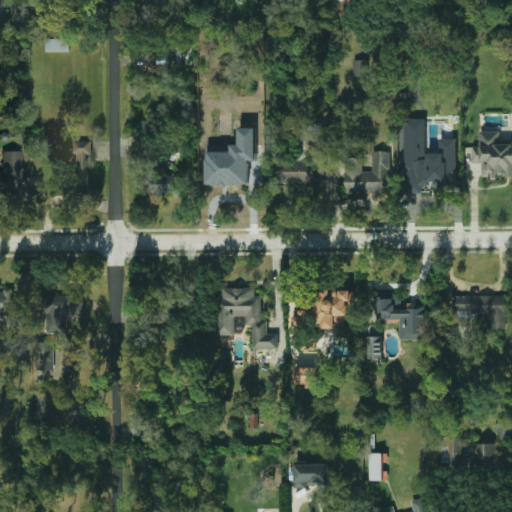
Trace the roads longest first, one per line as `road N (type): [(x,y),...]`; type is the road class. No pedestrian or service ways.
road 1 (residential): [(511,237),(0,242)]
road 2 (residential): [(120,511),(117,0)]
